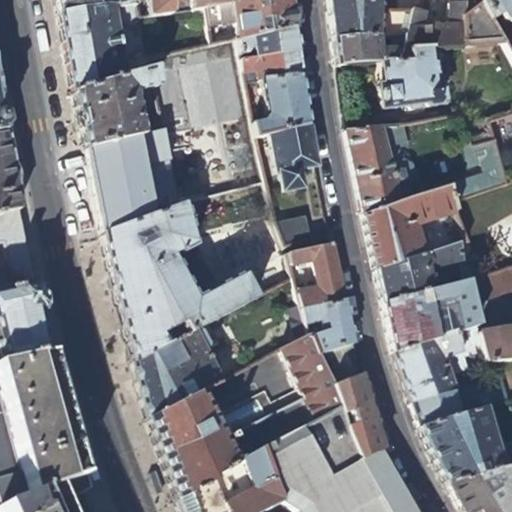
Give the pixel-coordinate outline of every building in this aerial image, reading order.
[(116,3),(133,1),(132,0),(51,0),(55,18),(100,11),(116,3)] [(188,14),(204,11),(227,7),(225,0),(143,0),(147,20),(168,17),(166,4),(185,1),(188,14)] [(229,23),(232,43),(289,31),(287,16),(284,0),(273,0),(227,7),(204,11),(204,27),(229,23)] [(320,0),(327,43),(371,44),(387,45),(388,57),(397,57),(406,16),(393,16),(377,16),(377,3),(377,0),(320,0)] [(511,0),(482,0),(474,6),(473,6),(482,23),(493,18),(497,24),(504,26),(508,24),(511,30),(511,0)] [(137,23),(133,1),(116,3),(100,11),(55,18),(68,97),(146,71),(144,61),(143,57),(127,61),(126,59),(133,48),(130,36),(125,29),(124,26),(137,23)] [(394,3),(377,3),(377,16),(393,16),(394,3)] [(454,17),(457,51),(474,49),(494,47),(489,37),(482,23),(473,6),(454,17)] [(416,17),(406,16),(397,57),(402,57),(424,55),(457,51),(454,17),(455,7),(440,8),(439,32),(413,34),(416,17)] [(247,47),(250,62),(293,55),(291,40),(289,31),(232,43),(236,65),(240,64),(239,57),(244,48),(247,47)] [(495,34),(489,37),(494,47),(500,57),(505,54),(495,34)] [(371,58),(371,44),(327,43),(330,69),(369,71),(401,73),(402,57),(397,57),(388,57),(371,58)] [(254,86),(257,86),(297,78),(294,63),(293,55),(250,62),(240,64),(236,65),(239,78),(252,75),(254,86)] [(426,65),(424,55),(402,57),(401,73),(369,71),(374,97),(377,113),(423,106),(424,109),(433,107),(435,104),(438,103),(436,94),(433,94),(431,87),(433,87),(436,80),(433,65),(428,64),(426,65)] [(150,90),(146,71),(68,97),(78,154),(127,143),(127,140),(134,138),(130,117),(127,96),(150,90)] [(249,125),(252,142),(264,139),(304,129),(300,103),(297,78),(257,86),(262,116),(258,124),(255,124),(249,125)] [(482,124),(485,136),(487,143),(511,135),(511,118),(511,116),(482,124)] [(146,127),(149,135),(159,132),(157,124),(146,127)] [(395,128),(382,130),(388,159),(397,157),(403,162),(396,130),(395,128)] [(309,153),(304,129),(264,139),(266,146),(272,177),(274,177),(278,194),(295,191),(291,172),(312,168),(309,153)] [(405,165),(403,162),(397,157),(388,159),(382,130),(340,136),(358,220),(393,206),(389,190),(399,188),(402,187),(408,176),(405,165)] [(136,170),(155,164),(165,160),(159,132),(149,135),(134,138),(127,140),(127,143),(78,154),(84,182),(90,212),(96,239),(176,208),(173,194),(164,196),(144,201),(136,170)] [(462,142),(463,145),(464,151),(487,144),(487,143),(485,136),(462,142)] [(254,149),(266,146),(264,139),(252,142),(254,149)] [(0,218),(15,215),(7,173),(0,140),(0,218)] [(477,176),(437,186),(445,206),(499,189),(487,144),(464,151),(463,145),(455,148),(460,170),(475,167),(477,176)] [(155,164),(164,196),(173,194),(165,160),(155,164)] [(447,213),(445,206),(437,186),(436,189),(402,202),(393,206),(358,220),(369,273),(416,258),(406,229),(447,213)] [(402,202),(399,188),(389,190),(393,206),(402,202)] [(187,244),(176,208),(96,239),(109,304),(112,319),(125,367),(181,338),(251,301),(237,276),(211,290),(187,244)] [(0,247),(6,275),(9,293),(30,288),(25,267),(17,227),(15,215),(0,218),(0,247)] [(269,225),(279,250),(303,244),(299,221),(269,225)] [(438,237),(443,250),(450,247),(459,244),(454,231),(438,237)] [(474,279),(459,244),(450,247),(454,264),(455,270),(459,284),(461,283),(474,279)] [(424,274),(454,264),(450,247),(443,250),(416,258),(369,273),(377,310),(429,293),(424,274)] [(292,304),(293,310),(295,315),(338,304),(332,275),(327,249),(282,258),(284,267),(305,262),(312,299),(292,304)] [(465,304),(470,302),(511,288),(511,266),(474,279),(461,283),(465,304)] [(446,273),(450,286),(459,284),(455,270),(446,273)] [(6,275),(0,275),(0,295),(9,293),(6,275)] [(465,304),(461,283),(459,284),(450,286),(429,293),(377,310),(380,323),(386,354),(469,327),(465,304)] [(0,367),(43,355),(42,349),(36,322),(30,288),(9,293),(0,295),(0,367)] [(475,330),(470,302),(465,304),(469,327),(470,332),(475,330)] [(320,336),(302,340),(307,353),(345,342),(342,326),(338,304),(295,315),(299,328),(317,323),(320,336)] [(286,312),(293,344),(302,340),(299,328),(295,315),(293,310),(286,312)] [(455,347),(473,344),(471,337),(470,332),(469,327),(386,354),(392,371),(403,406),(447,393),(438,366),(438,358),(457,353),(455,347)] [(511,329),(471,337),(473,344),(477,367),(511,366),(511,329)] [(189,339),(181,338),(125,367),(141,423),(197,394),(213,386),(196,361),(198,359),(198,353),(189,339)] [(210,421),(197,394),(141,423),(149,444),(172,502),(236,474),(233,469),(255,457),(334,414),(324,391),(318,374),(311,358),(346,347),(345,342),(307,353),(302,340),(293,344),(275,354),(293,394),(266,409),(258,397),(210,421)] [(60,346),(51,348),(70,424),(79,421),(60,346)] [(318,374),(349,365),(346,347),(311,358),(318,374)] [(0,502),(75,480),(58,413),(48,374),(43,355),(0,367),(0,502)] [(318,374),(324,391),(353,382),(349,365),(318,374)] [(361,411),(353,382),(324,391),(334,414),(343,443),(352,466),(375,455),(361,411)] [(460,389),(447,393),(403,406),(405,412),(412,432),(468,416),(460,389)] [(487,410),(478,413),(495,475),(503,473),(487,410)] [(478,413),(468,416),(412,432),(420,452),(432,479),(440,490),(495,475),(478,413)] [(407,511),(404,506),(375,455),(352,466),(343,443),(334,414),(255,457),(275,509),(269,511),(407,511)] [(155,477),(145,456),(137,460),(147,481),(155,477)] [(269,511),(275,509),(255,457),(233,469),(236,474),(172,502),(176,511),(269,511)] [(511,511),(511,475),(510,471),(503,473),(495,475),(440,490),(446,500),(452,511),(511,511)]
